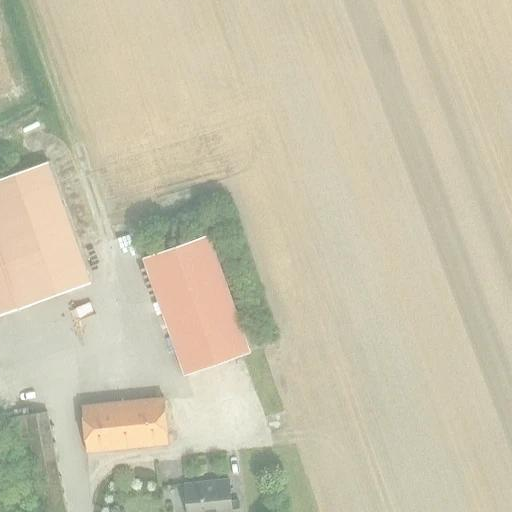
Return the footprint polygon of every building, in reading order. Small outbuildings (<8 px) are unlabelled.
[(0,181),(0,309),(56,290),(15,176),(0,181)] [(144,258),(185,372),(249,349),(209,235),(144,258)] [(87,451),(169,443),(164,397),(82,405),(87,451)] [(31,511),(65,511),(48,410),(10,416),(13,434),(29,432),(41,500),(30,502),(31,511)] [(185,483),(188,511),(239,511),(238,500),(231,500),(229,478),(185,483)]
